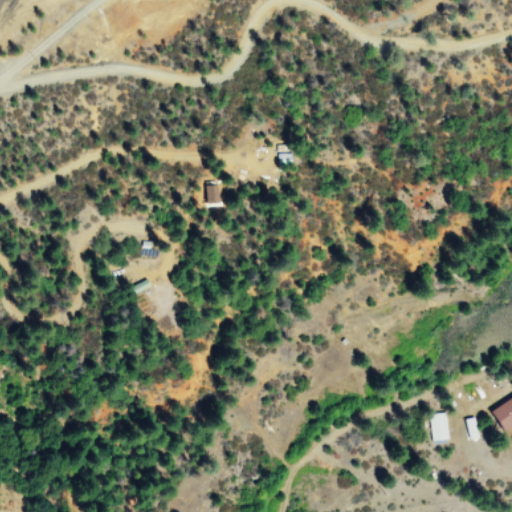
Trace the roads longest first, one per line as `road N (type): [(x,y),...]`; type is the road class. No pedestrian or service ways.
road 1 (residential): [(0,85),(109,69),(210,79),(233,65),(252,22),(273,0)]
road 2 (residential): [(302,0),(356,35),(382,40),(468,44),(511,32)]
